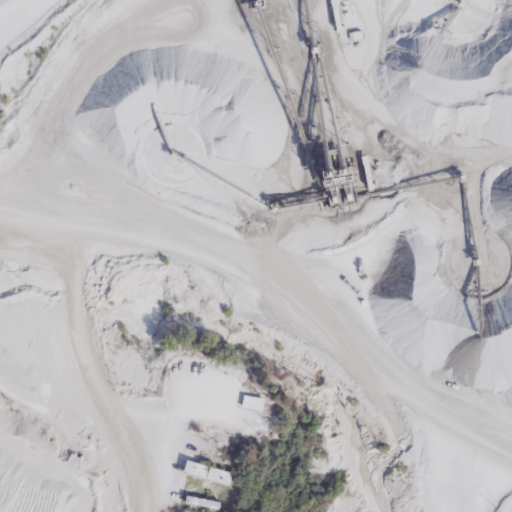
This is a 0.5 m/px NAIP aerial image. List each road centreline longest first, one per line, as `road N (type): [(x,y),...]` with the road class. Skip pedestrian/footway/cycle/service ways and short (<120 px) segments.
road 1 (residential): [(511,360),(402,329),(92,280),(0,228)]
road 2 (residential): [(139,511),(150,476),(92,280)]
